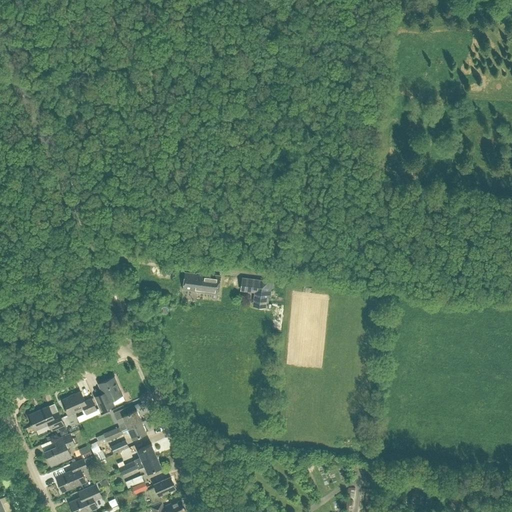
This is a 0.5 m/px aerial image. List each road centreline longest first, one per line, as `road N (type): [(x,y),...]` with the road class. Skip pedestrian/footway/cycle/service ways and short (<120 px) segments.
road 1 (tertiary): [(108,275),(0,32)]
road 2 (tertiary): [(216,511),(146,360)]
road 3 (residential): [(6,407),(129,348)]
